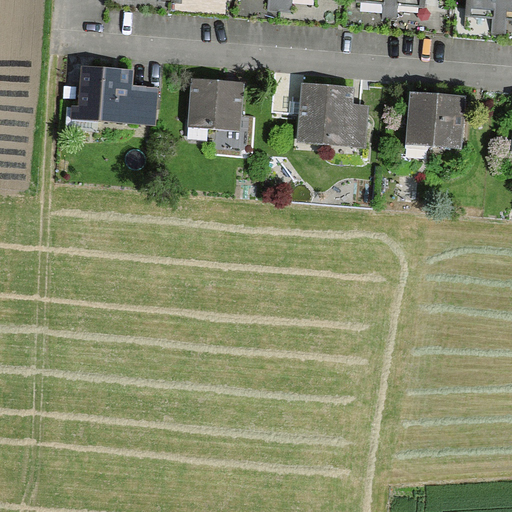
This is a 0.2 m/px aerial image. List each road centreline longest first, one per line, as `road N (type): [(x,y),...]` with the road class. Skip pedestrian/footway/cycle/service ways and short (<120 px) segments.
road 1 (residential): [(64,0),(61,37),(511,78)]
road 2 (track): [(61,37),(26,511)]
